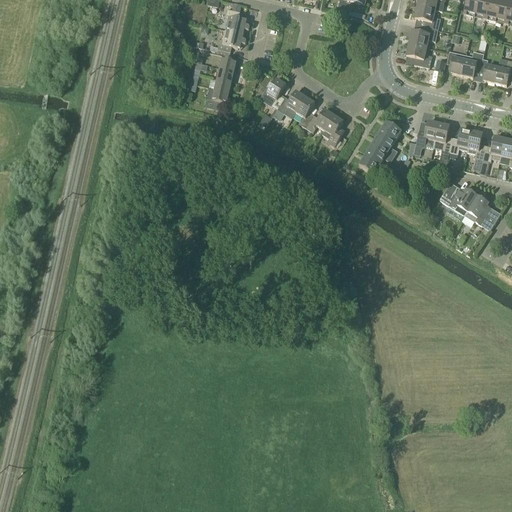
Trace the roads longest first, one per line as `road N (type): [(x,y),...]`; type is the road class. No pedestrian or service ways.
road 1 (residential): [(382,74),(357,100),(339,102),(296,71),(301,18),(266,7)]
road 2 (secondary): [(511,118),(410,96),(382,74)]
